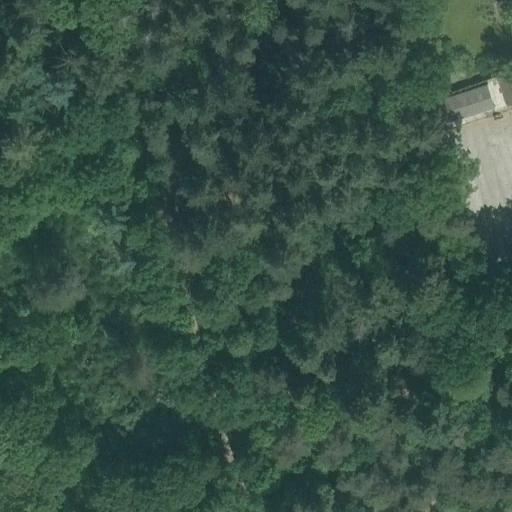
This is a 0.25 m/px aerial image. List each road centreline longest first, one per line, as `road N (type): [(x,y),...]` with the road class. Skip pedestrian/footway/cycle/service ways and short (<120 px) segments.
road 1 (track): [(246,511),(134,106),(131,56),(114,0)]
road 2 (track): [(176,258),(427,155)]
road 3 (track): [(0,156),(134,106)]
